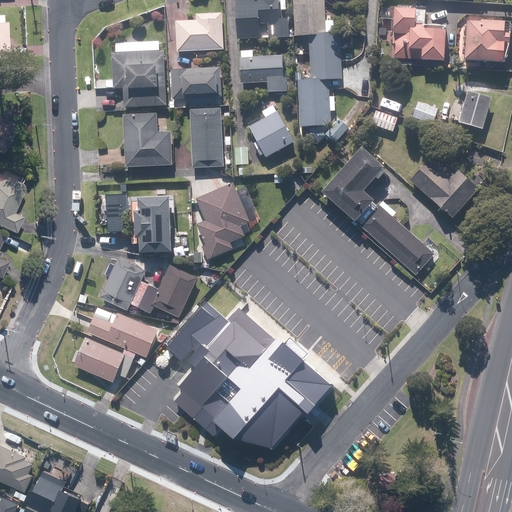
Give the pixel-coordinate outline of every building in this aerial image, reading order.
[(279,19),(278,0),(235,0),(237,39),(260,38),(259,25),(267,24),(268,39),(289,38),(288,19),(279,19)] [(324,0),(299,0),(294,0),(295,33),(316,33),(334,32),(334,20),(325,21),(324,0)] [(418,11),(396,10),(394,42),(397,42),(396,59),(444,62),(446,28),(417,26),(418,11)] [(223,14),(196,15),(196,21),(175,22),(177,52),(224,50),(223,14)] [(466,22),(464,61),(502,63),(503,56),(507,56),(509,23),(481,21),(481,23),(466,22)] [(328,81),(342,80),(339,32),(334,32),(316,33),(316,36),(308,37),(311,80),(319,80),(319,82),(328,81)] [(159,43),(115,44),(116,53),(112,54),(114,90),(123,90),(124,109),(166,107),(164,51),(159,51),(159,43)] [(284,56),(241,57),(242,83),(268,83),(268,93),(284,92),(284,56)] [(220,67),(171,70),(172,100),(222,98),(220,67)] [(329,97),(328,81),(319,82),(319,80),(311,80),(297,81),(300,128),(331,126),(330,113),(329,97)] [(468,92),(458,124),(482,130),(491,98),(468,92)] [(396,106),(384,101),(380,110),(396,116),(400,107),(396,106)] [(438,110),(418,102),(412,118),(432,126),(438,110)] [(221,109),(189,110),(192,170),(224,168),(221,109)] [(376,111),(371,125),(393,133),(398,119),(376,111)] [(256,142),(253,143),(260,156),(264,155),(266,159),(294,143),(278,113),(249,129),(256,142)] [(124,116),(125,168),(172,166),(170,132),(157,133),(156,114),(124,116)] [(339,119),(325,134),(335,143),(349,128),(339,119)] [(0,120),(0,145),(7,129),(9,130),(12,125),(0,120)] [(247,148),(235,149),(235,165),(248,165),(247,148)] [(364,148),(324,192),(357,221),(376,201),(365,191),(378,177),(380,179),(387,172),(385,170),(386,168),(364,148)] [(429,160),(410,181),(445,213),(447,210),(454,216),(478,189),(476,188),(482,182),(475,175),(469,182),(455,169),(448,177),(429,160)] [(0,227),(14,233),(21,217),(12,213),(22,191),(20,185),(13,182),(10,183),(2,180),(0,180),(0,227)] [(197,225),(205,246),(202,247),(207,261),(232,250),(230,244),(246,237),(241,227),(250,223),(233,184),(195,200),(205,221),(197,225)] [(138,239),(141,238),(142,247),(173,246),(171,198),(140,199),(141,212),(137,212),(138,239)] [(379,205),(360,227),(387,251),(406,229),(379,205)] [(275,229),(271,234),(288,249),(299,237),(278,220),(273,227),(275,229)] [(406,229),(387,251),(415,276),(435,255),(406,229)] [(375,282),(384,271),(352,244),(338,260),(344,265),(333,277),(343,285),(340,288),(348,295),(351,292),(362,302),(378,284),(375,282)] [(106,275),(110,277),(100,299),(127,312),(131,304),(140,309),(150,286),(142,282),(146,272),(118,259),(114,267),(110,265),(106,275)] [(150,286),(140,309),(151,314),(155,307),(179,318),(198,279),(170,265),(158,290),(150,286)] [(247,286),(239,277),(228,288),(236,296),(247,286)] [(87,296),(80,294),(78,301),(85,304),(87,296)] [(276,308),(259,294),(251,303),(268,318),(276,308)] [(241,302),(233,295),(223,306),(231,313),(241,302)] [(177,388),(182,392),(173,402),(203,428),(216,414),(238,433),(275,443),(327,384),(239,306),(230,317),(211,300),(174,341),(198,363),(177,388)] [(331,372),(365,333),(338,310),(331,318),(311,301),(288,327),(306,342),(302,347),(331,372)] [(97,308),(87,334),(125,349),(136,354),(147,358),(158,330),(117,313),(116,316),(97,308)] [(161,334),(157,341),(161,343),(168,337),(161,334)] [(84,337),(73,366),(113,383),(116,374),(126,378),(136,354),(125,349),(124,353),(84,337)] [(141,358),(137,363),(142,366),(146,362),(141,358)] [(164,430),(162,435),(173,440),(175,435),(164,430)] [(29,475),(33,464),(26,460),(27,457),(2,446),(0,449),(0,480),(26,492),(33,477),(29,475)] [(42,511),(85,511),(90,504),(81,500),(81,498),(63,491),(66,483),(67,482),(43,471),(28,506),(42,511)] [(394,473),(377,476),(380,492),(397,489),(394,473)] [(27,495),(12,488),(9,494),(24,501),(27,495)]
